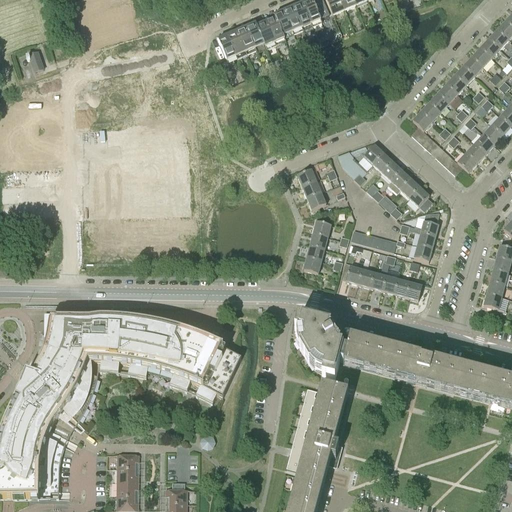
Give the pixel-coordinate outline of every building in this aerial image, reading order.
[(85,6),(79,8),(90,44),(95,43),(96,48),(129,38),(128,33),(133,32),(123,0),(86,0),(83,1),(85,6)] [(344,13),(338,0),(324,0),(332,18),(344,13)] [(338,0),(344,13),(355,8),(351,0),(338,0)] [(351,0),(355,8),(367,3),(365,0),(351,0)] [(302,7),(311,27),(321,23),(312,3),(302,7)] [(311,27),(302,7),(293,11),(302,31),(311,27)] [(302,31),(293,11),(283,15),(290,31),(292,35),(302,31)] [(290,31),(283,15),(274,19),(275,22),(283,39),(292,35),(290,31)] [(266,26),(275,46),(284,42),(283,39),(275,22),(266,26)] [(511,31),(504,24),(496,33),(507,44),(511,38),(511,31)] [(257,30),(265,47),(266,50),(275,46),(266,26),(257,30)] [(265,47),(257,30),(256,27),(246,31),(255,51),(265,47)] [(255,51),(246,31),(237,35),(245,56),(255,51)] [(496,33),(488,42),(499,53),(507,44),(496,33)] [(245,56),(237,35),(227,39),(236,60),(245,56)] [(326,38),(318,42),(321,50),(330,46),(326,38)] [(236,60),(227,39),(218,43),(227,64),(236,60)] [(488,42),(479,51),(490,62),(499,53),(488,42)] [(479,51),(471,61),(482,71),(490,62),(479,51)] [(34,75),(43,72),(38,56),(28,59),(34,75)] [(482,71),(471,61),(462,70),(474,80),(482,71)] [(462,70),(454,79),(465,89),(474,80),(462,70)] [(501,82),(495,76),(492,80),(498,85),(501,82)] [(454,79),(445,88),(457,98),(465,89),(454,79)] [(498,85),(492,80),(489,83),(495,88),(498,85)] [(504,85),(501,88),(506,93),(510,90),(504,85)] [(445,88),(437,97),(448,108),(457,98),(445,88)] [(506,93),(501,88),(498,91),(503,97),(506,93)] [(475,98),(481,104),(484,100),(478,95),(475,98)] [(437,97),(429,106),(440,117),(448,108),(437,97)] [(481,104),(475,98),(472,101),(478,107),(481,104)] [(487,103),(484,106),(490,112),(493,108),(487,103)] [(420,115),(432,126),(440,117),(429,106),(420,115)] [(490,112),(484,106),(481,109),(487,115),(490,112)] [(0,155),(33,155),(33,150),(38,149),(37,115),(32,115),(31,110),(0,111),(0,155)] [(153,110),(122,110),(122,135),(153,135),(153,132),(183,132),(183,172),(180,172),(180,195),(205,195),(205,135),(200,135),(200,116),(153,116),(153,110)] [(511,115),(507,111),(499,120),(510,131),(511,128),(511,115)] [(461,113),(458,116),(464,122),(467,118),(461,113)] [(418,130),(422,134),(423,135),(432,126),(420,115),(412,125),(418,130)] [(499,120),(490,129),(502,140),(510,131),(499,120)] [(470,121),(467,125),(473,130),(476,126),(470,121)] [(470,133),(473,130),(467,125),(464,128),(470,133)] [(502,140),(490,129),(482,138),(493,149),(502,140)] [(414,143),(422,134),(418,130),(410,139),(414,143)] [(447,140),(451,136),(445,131),(441,135),(447,140)] [(414,143),(418,146),(426,138),(423,135),(422,134),(414,143)] [(447,140),(441,135),(439,137),(445,143),(447,140)] [(426,138),(418,146),(422,150),(430,142),(426,138)] [(482,138),(473,147),(485,158),(493,149),(482,138)] [(456,148),(459,145),(453,139),(450,143),(456,148)] [(422,150),(426,154),(434,145),(430,142),(422,150)] [(456,148),(450,143),(447,146),(453,151),(456,148)] [(438,149),(434,145),(426,154),(431,157),(438,149)] [(473,147),(465,156),(476,167),(485,158),(473,147)] [(373,168),(383,157),(374,148),(363,160),(373,168)] [(432,159),(433,160),(441,152),(440,151),(438,149),(431,157),(432,159)] [(438,164),(445,156),(441,152),(433,160),(438,164)] [(348,155),(337,159),(343,173),(354,183),(359,177),(362,180),(366,176),(352,162),(353,161),(348,155)] [(449,160),(445,156),(438,164),(442,168),(449,160)] [(465,156),(456,166),(458,167),(462,171),(468,176),(476,167),(465,156)] [(392,165),(383,157),(373,168),(382,177),(392,165)] [(446,172),(453,163),(449,160),(442,168),(446,172)] [(456,166),(453,163),(446,172),(450,175),(458,167),(456,166)] [(391,185),(401,174),(392,165),(382,177),(391,185)] [(454,179),(462,171),(458,167),(450,175),(454,179)] [(302,190),(316,184),(311,173),(297,178),(302,190)] [(401,174),(391,185),(387,189),(396,198),(400,194),(411,182),(401,174)] [(120,177),(95,177),(95,254),(120,254),(120,256),(157,256),(157,259),(180,259),(180,234),(117,234),(117,207),(120,207),(120,177)] [(357,186),(362,180),(359,177),(354,183),(357,186)] [(366,183),(362,180),(357,186),(360,189),(366,183)] [(409,202),(420,191),(411,182),(400,194),(409,202)] [(321,196),(316,184),(302,190),(307,202),(321,196)] [(372,200),(377,194),(371,188),(365,194),(372,200)] [(329,192),(330,196),(332,196),(333,198),(343,195),(341,189),(329,192)] [(429,199),(420,191),(409,202),(418,211),(429,199)] [(372,200),(375,203),(380,197),(377,194),(372,200)] [(321,196),(307,202),(312,213),(326,207),(321,196)] [(383,200),(380,197),(375,203),(378,205),(383,200)] [(383,200),(378,205),(384,211),(390,205),(391,204),(385,198),(383,200)] [(390,205),(384,211),(390,217),(396,211),(390,205)] [(390,217),(393,219),(399,214),(396,211),(390,217)] [(402,217),(399,214),(393,219),(396,222),(402,217)] [(413,236),(420,238),(435,242),(438,229),(436,229),(439,217),(426,217),(420,219),(417,231),(414,231),(413,236)] [(316,224),(313,237),(328,241),(331,229),(316,224)] [(511,224),(503,233),(511,241),(511,224)] [(351,245),(357,247),(359,236),(354,235),(351,245)] [(365,238),(359,236),(357,247),(362,248),(365,238)] [(324,253),(328,241),(313,237),(310,249),(324,253)] [(367,250),(370,239),(365,238),(362,248),(367,250)] [(420,238),(419,244),(417,250),(432,254),(435,242),(420,238)] [(375,241),(370,239),(367,250),(372,251),(375,241)] [(378,253),(381,242),(375,241),(372,251),(378,253)] [(386,243),(381,242),(378,253),(383,254),(386,243)] [(383,254),(388,255),(391,245),(386,243),(383,254)] [(394,257),(396,248),(397,246),(396,246),(391,245),(388,255),(394,257)] [(306,261),(321,265),(324,253),(310,249),(306,261)] [(353,249),(351,256),(356,257),(357,254),(362,256),(363,252),(353,249)] [(496,261),(511,265),(511,261),(511,251),(500,249),(496,261)] [(432,254),(417,250),(414,262),(428,266),(432,254)] [(318,277),(321,265),(306,261),(303,273),(318,277)] [(493,273),(508,277),(511,265),(496,261),(493,273)] [(346,285),(358,288),(362,274),(349,270),(346,285)] [(508,277),(493,273),(490,285),(505,289),(508,277)] [(374,277),(362,274),(358,288),(370,291),(374,277)] [(386,280),(374,277),(370,291),(382,294),(386,280)] [(382,294),(394,297),(398,283),(386,280),(382,294)] [(410,286),(398,283),(394,297),(406,301),(410,286)] [(505,289),(490,285),(487,297),(501,301),(505,289)] [(422,290),(410,286),(406,301),(418,304),(422,290)] [(501,301),(487,297),(483,309),(498,313),(501,301)] [(0,501),(2,501),(13,501),(13,503),(14,503),(25,503),(25,502),(28,502),(38,502),(38,489),(50,487),(51,473),(53,459),(57,446),(61,438),(50,433),(52,428),(55,423),(59,418),(65,423),(70,418),(78,427),(78,426),(79,425),(88,408),(92,397),(95,389),(97,385),(97,384),(98,380),(99,375),(88,374),(89,362),(93,362),(93,364),(101,364),(100,374),(118,376),(119,366),(130,368),(128,378),(146,381),(148,372),(157,374),(165,376),(174,379),(170,388),(187,395),(191,385),(200,390),(196,399),(212,407),(216,398),(222,401),(241,361),(235,358),(229,355),(224,352),(221,351),(212,347),(203,343),(194,340),(193,338),(176,333),(158,329),(148,327),(139,325),(131,324),(123,323),(114,322),(91,322),(71,321),(72,318),(45,318),(45,335),(49,335),(45,350),(40,365),(33,378),(26,376),(16,400),(17,401),(10,414),(1,434),(0,438),(0,501)] [(333,338),(333,333),(329,332),(330,329),(297,320),(294,333),(300,335),(298,342),(302,349),(299,351),(308,367),(312,365),(316,372),(323,374),(321,380),(334,384),(338,368),(339,365),(343,366),(347,352),(343,351),(337,349),(335,347),(338,345),(335,342),(333,338)] [(410,352),(408,360),(349,344),(347,352),(343,366),(511,411),(511,387),(432,366),(433,361),(434,358),(410,352)] [(322,390),(321,396),(307,392),(295,437),(286,471),(300,475),(290,511),(314,511),(326,469),(335,472),(341,451),(331,448),(334,435),(345,396),(322,390)] [(208,437),(202,439),(200,445),(202,450),(208,453),(213,451),(216,445),(214,440),(208,437)] [(117,458),(116,472),(134,472),(134,465),(138,465),(138,458),(117,458)] [(134,479),(134,472),(116,472),(116,486),(138,486),(138,479),(134,479)] [(138,486),(116,486),(116,500),(134,500),(134,493),(138,493),(138,486)] [(169,500),(169,507),(186,507),(186,493),(184,493),(172,493),(165,493),(165,500),(169,500)] [(134,507),(134,500),(116,500),(116,511),(138,511),(138,507),(134,507)]
